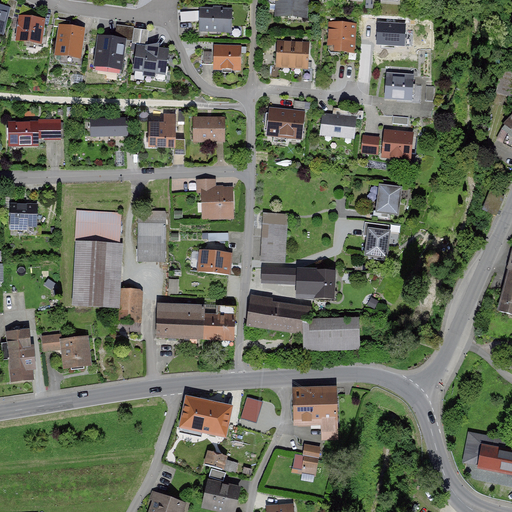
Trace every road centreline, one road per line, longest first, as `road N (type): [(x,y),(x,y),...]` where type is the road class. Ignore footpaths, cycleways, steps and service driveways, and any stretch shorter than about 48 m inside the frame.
road 1 (residential): [(0,177),(252,173)]
road 2 (residential): [(0,98),(251,93)]
road 3 (unclassified): [(415,394),(446,353),(511,201)]
road 4 (residential): [(238,380),(252,173)]
road 5 (secondary): [(180,385),(0,413)]
road 6 (residential): [(248,511),(284,422),(282,378)]
road 7 (secondary): [(415,394),(374,374),(282,378)]
road 8 (secondary): [(480,511),(450,485),(415,394)]
road 9 (residential): [(131,511),(152,475),(180,385)]
road 10 (residential): [(34,0),(166,18)]
